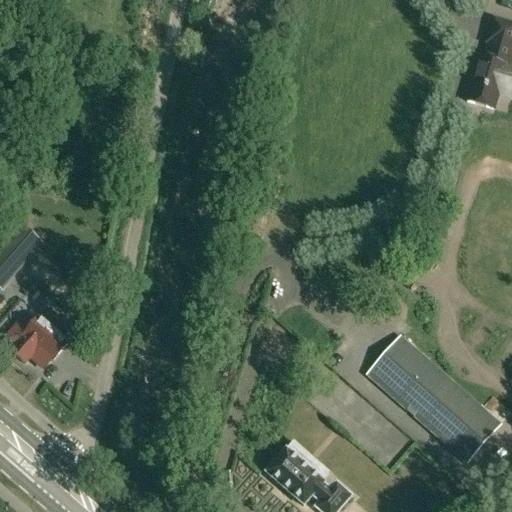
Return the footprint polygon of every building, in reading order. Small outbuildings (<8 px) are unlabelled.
[(499,83),(503,84),(505,85),(510,68),(505,67),(511,43),(511,28),(491,22),(485,45),(487,45),(483,61),(477,59),(464,104),(491,112),(499,83)] [(4,251),(0,255),(0,289),(1,290),(22,267),(4,251)] [(20,324),(3,344),(12,352),(9,355),(23,367),(28,360),(41,372),(49,362),(51,364),(65,348),(63,346),(71,337),(48,317),(41,326),(37,323),(29,332),(20,324)] [(367,378),(405,411),(466,464),(498,428),(398,341),(367,378)] [(335,486),(330,492),(323,485),(324,484),(323,483),(322,483),(287,452),(286,451),(285,452),(285,453),(266,474),(266,473),(265,475),(266,476),(267,475),(302,507),(303,508),(305,507),(304,507),(312,498),(320,504),(316,508),(315,509),(316,510),(318,511),(339,511),(350,499),(351,499),(352,498),(351,497),(350,497),(337,486),(336,484),(335,486)]
